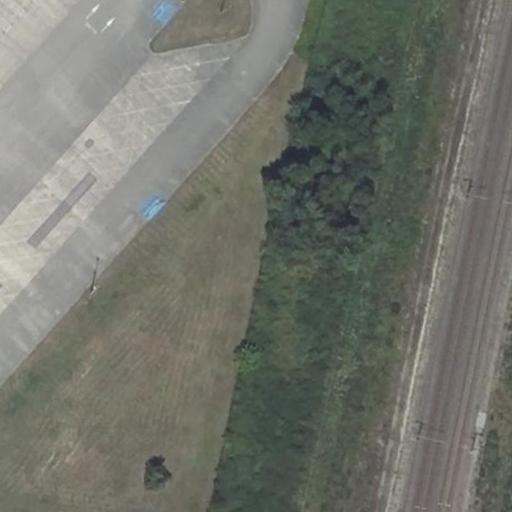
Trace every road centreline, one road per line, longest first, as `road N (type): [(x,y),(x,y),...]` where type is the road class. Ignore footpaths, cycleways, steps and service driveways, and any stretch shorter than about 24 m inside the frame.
road 1 (track): [(486,0),(384,511)]
road 2 (unknown): [(288,0),(271,52),(0,357)]
road 3 (unknown): [(0,148),(136,0)]
